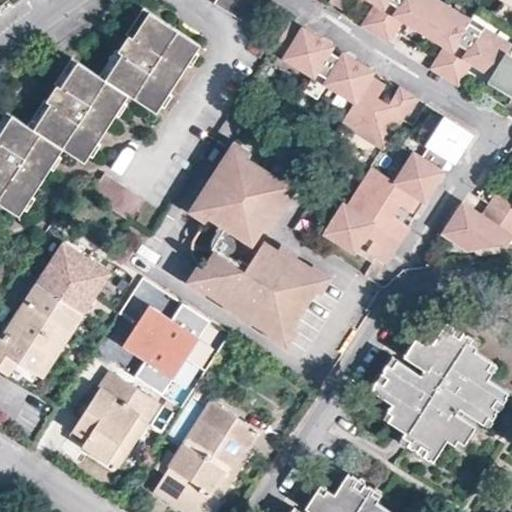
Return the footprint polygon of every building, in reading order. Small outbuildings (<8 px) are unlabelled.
[(271,4),(264,0),(216,0),(215,2),(256,28),(271,4)] [(335,0),(341,3),(342,0),(373,0),(360,21),(386,37),(400,15),(443,42),(430,64),(455,80),(469,57),(490,71),(486,78),(511,93),(511,54),(504,49),(508,42),(480,24),(476,30),(465,22),(468,17),(439,0),(335,0)] [(132,35),(150,9),(144,5),(126,31),(129,33),(132,35)] [(200,42),(150,9),(132,35),(129,33),(125,38),(120,46),(124,48),(105,77),(99,72),(78,59),(62,83),(57,80),(51,89),(46,97),(51,100),(35,126),(27,121),(15,113),(0,136),(0,135),(0,200),(23,214),(25,211),(33,199),(52,169),(60,156),(66,146),(87,159),(91,154),(99,140),(118,111),(125,99),(130,92),(158,110),(161,104),(167,94),(187,64),(194,52),(200,42)] [(298,29),(286,22),(272,45),(285,53),(283,56),(311,73),(302,89),(315,97),(325,82),(353,99),(340,120),(381,145),(412,95),(341,52),(338,56),(326,49),(329,44),(300,27),(298,29)] [(117,44),(99,72),(105,77),(124,48),(120,46),(117,44)] [(198,55),(194,52),(187,64),(191,66),(198,55)] [(54,78),(57,80),(62,83),(78,59),(71,54),(54,78)] [(167,94),(161,104),(165,107),(171,96),(167,94)] [(44,95),(27,121),(35,126),(51,100),(46,97),(44,95)] [(129,102),(125,99),(118,111),(121,114),(129,102)] [(0,120),(0,135),(0,136),(15,113),(8,108),(0,120)] [(372,165),(347,205),(343,203),(325,231),(354,249),(365,232),(373,238),(366,249),(385,260),(408,223),(386,209),(393,198),(410,209),(419,194),(424,197),(442,168),(423,156),(430,145),(453,159),(471,130),(442,112),(425,141),(408,130),(400,144),(412,151),(395,179),(372,165)] [(99,140),(91,154),(95,156),(103,143),(99,140)] [(199,209),(220,222),(230,228),(254,243),(291,185),(236,150),(199,209)] [(62,157),(60,156),(52,169),(54,171),(62,157)] [(89,194),(131,218),(145,196),(104,171),(89,194)] [(511,194),(503,188),(494,201),(511,212),(511,194)] [(33,199),(25,211),(28,213),(35,200),(33,199)] [(511,241),(511,212),(494,201),(487,213),(467,200),(449,229),(473,245),(507,240),(511,242),(511,241)] [(230,228),(220,222),(216,228),(226,234),(230,228)] [(324,277),(322,275),(278,248),(266,240),(250,265),(245,272),(234,266),(215,254),(198,279),(287,335),(324,277)] [(46,353),(54,358),(110,271),(63,241),(13,321),(3,337),(0,341),(0,366),(8,372),(11,368),(16,359),(34,371),(46,353)] [(245,272),(250,265),(239,259),(234,266),(245,272)] [(152,285),(144,279),(139,285),(148,292),(152,285)] [(0,334),(3,337),(13,321),(8,317),(0,328),(0,334)] [(452,330),(456,324),(448,319),(433,341),(425,335),(422,340),(416,337),(405,354),(419,363),(416,368),(401,357),(395,365),(390,361),(383,372),(389,377),(385,382),(379,379),(374,387),(395,401),(390,409),(396,414),(392,420),(407,430),(407,432),(413,437),(410,443),(420,450),(425,444),(431,448),(427,454),(436,462),(451,438),(460,443),(464,437),(468,441),(479,424),(466,415),(469,410),(483,419),(486,414),(493,418),(500,407),(493,402),(497,396),(504,400),(509,390),(488,376),(493,368),(485,362),(489,355),(475,346),(468,341),(472,335),(464,329),(461,336),(452,330)] [(149,333),(146,324),(139,327),(142,336),(149,333)] [(464,329),(456,324),(452,330),(461,336),(464,329)] [(422,340),(425,335),(420,332),(416,337),(422,340)] [(480,339),(472,335),(468,341),(475,346),(480,339)] [(37,384),(54,358),(46,353),(34,371),(16,359),(11,368),(25,376),(37,384)] [(395,354),(390,361),(395,365),(401,357),(395,354)] [(498,361),(489,355),(485,362),(493,368),(498,361)] [(139,415),(148,420),(160,400),(111,370),(91,401),(83,414),(74,428),(88,436),(83,443),(95,451),(111,461),(139,415)] [(383,372),(379,379),(385,382),(389,377),(383,372)] [(500,407),(504,400),(497,396),(493,402),(500,407)] [(83,414),(91,401),(86,397),(79,410),(83,414)] [(262,432),(214,402),(157,489),(185,508),(191,511),(212,511),(224,493),(215,487),(243,446),(250,450),(262,432)] [(386,415),(392,420),(396,414),(390,409),(386,415)] [(489,424),(493,418),(486,414),(483,419),(489,424)] [(119,466),(148,420),(139,415),(111,461),(119,466)] [(70,434),(83,443),(88,436),(74,428),(70,434)] [(403,438),(410,443),(413,437),(407,432),(403,438)] [(465,447),(468,441),(464,437),(460,443),(465,447)] [(420,450),(427,454),(431,448),(425,444),(420,450)] [(250,450),(243,446),(215,487),(224,493),(252,451),(250,450)] [(358,482),(361,477),(353,471),(338,493),(330,488),(327,493),(320,488),(308,507),(315,511),(305,511),(303,511),(302,511),(395,511),(396,511),(380,501),(373,496),(378,489),(369,481),(365,488),(358,482)] [(369,481),(361,477),(358,482),(365,488),(369,481)] [(327,493),(330,488),(322,483),(320,488),(327,493)] [(385,492),(378,489),(373,496),(380,501),(385,492)]
